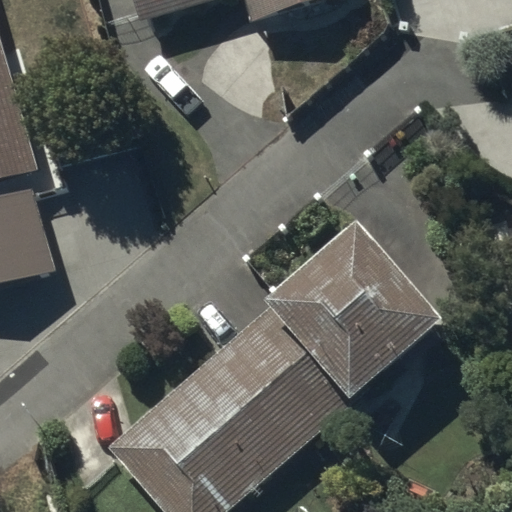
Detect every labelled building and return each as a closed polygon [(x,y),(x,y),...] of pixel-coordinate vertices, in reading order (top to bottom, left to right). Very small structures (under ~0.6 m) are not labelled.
[(258,37),(357,6),(355,0),(133,0),(145,39),(248,7),(258,37)] [(394,44),(380,5),(339,26),(357,71),(394,44)] [(0,200),(45,188),(0,35),(0,200)] [(0,301),(60,285),(37,207),(0,217),(0,301)] [(360,428),(448,350),(365,255),(286,324),(282,319),(116,465),(157,511),(249,511),(353,420),(360,428)]
